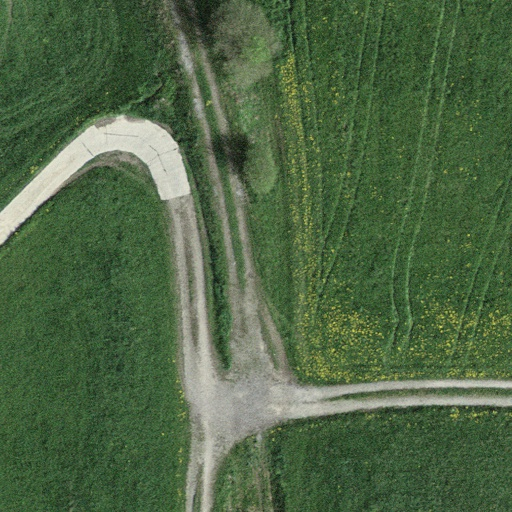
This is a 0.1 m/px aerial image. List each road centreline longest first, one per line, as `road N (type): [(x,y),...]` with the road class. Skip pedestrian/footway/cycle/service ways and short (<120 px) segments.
road 1 (unclassified): [(0,230),(95,139),(142,138),(158,150),(175,191),(203,417),(387,394),(511,395)]
road 2 (track): [(180,0),(232,210),(251,412)]
